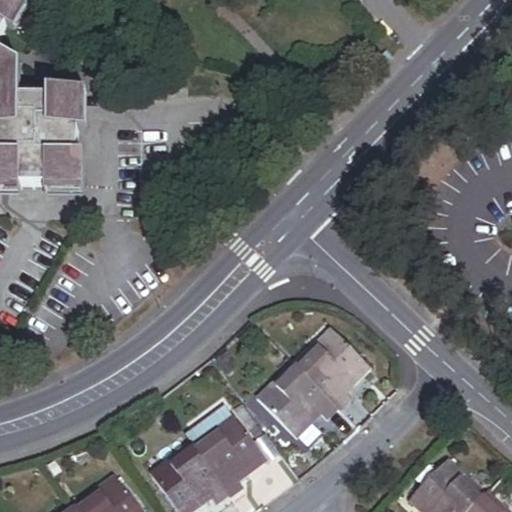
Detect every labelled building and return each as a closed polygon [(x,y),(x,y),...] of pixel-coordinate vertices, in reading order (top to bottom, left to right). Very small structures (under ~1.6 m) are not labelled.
[(79,161),(80,96),(48,95),(48,103),(21,102),(21,69),(0,57),(0,44),(25,0),(0,0),(0,192),(85,193),(86,161),(79,161)] [(355,386),(370,372),(335,337),(320,351),(317,348),(296,369),(339,413),(341,414),(353,403),(344,393),(351,387),(355,386)] [(339,413),(296,369),(294,367),(272,388),(276,392),(262,406),(296,441),(313,426),(311,423),(319,415),(327,424),(339,413)] [(251,444),(223,406),(183,436),(191,447),(229,498),(230,501),(254,484),(249,477),(266,464),(251,444)] [(279,455),(264,434),(251,444),(266,464),(279,455)] [(229,498),(191,447),(168,464),(171,468),(153,482),(175,511),(195,511),(202,507),(201,505),(210,498),(217,507),(229,498)] [(471,511),(484,499),(448,466),(415,501),(427,511),(471,511)] [(138,511),(117,484),(100,496),(98,493),(74,511),(138,511)] [(504,511),(487,496),(484,499),(471,511),(504,511)]
